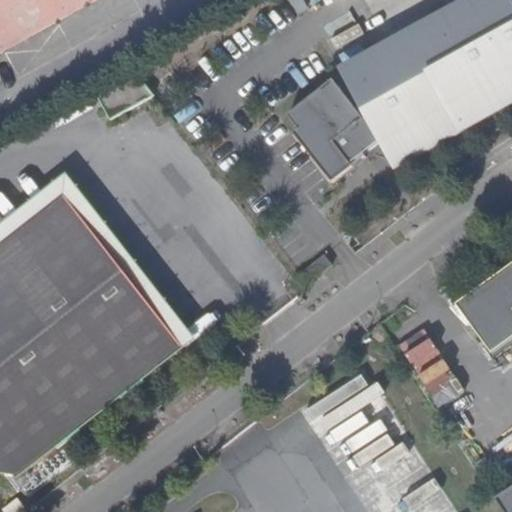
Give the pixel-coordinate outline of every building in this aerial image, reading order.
[(0,0),(0,58),(105,0),(0,0)] [(511,0),(464,0),(337,69),(380,143),(390,166),(511,99),(511,0)] [(151,100),(127,69),(86,93),(106,125),(151,100)] [(331,181),(380,143),(331,80),(282,118),(331,181)] [(90,304),(131,289),(59,199),(27,224),(72,312),(90,304)] [(0,249),(42,330),(72,312),(27,224),(0,245),(0,249)] [(0,339),(6,351),(42,330),(0,249),(0,339)] [(511,263),(450,305),(483,355),(511,335),(511,263)] [(0,354),(0,432),(23,477),(181,353),(131,289),(90,304),(72,312),(42,330),(6,351),(0,354)] [(406,352),(437,406),(463,392),(431,337),(406,352)] [(498,363),(511,354),(511,341),(492,354),(498,363)] [(13,485),(23,477),(0,432),(0,477),(7,479),(13,485)] [(511,511),(511,490),(493,503),(498,511),(511,511)]
